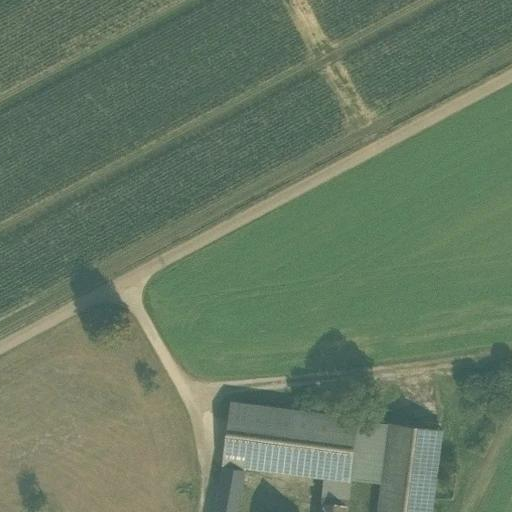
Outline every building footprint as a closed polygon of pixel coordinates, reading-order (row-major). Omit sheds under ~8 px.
[(233,404),(224,466),(245,471),(245,466),(325,476),(348,480),(348,479),(357,420),(233,404)] [(351,479),(383,484),(391,424),(357,420),(348,479),(351,479)] [(431,511),(442,431),(391,424),(383,484),(379,511),(431,511)] [(223,466),(221,483),(242,487),(245,471),(224,466),(223,466)] [(322,503),(348,507),(351,479),(348,479),(348,480),(325,476),(322,503)] [(237,511),(242,487),(221,483),(215,511),(237,511)] [(346,511),(348,507),(322,503),(320,511),(346,511)]
